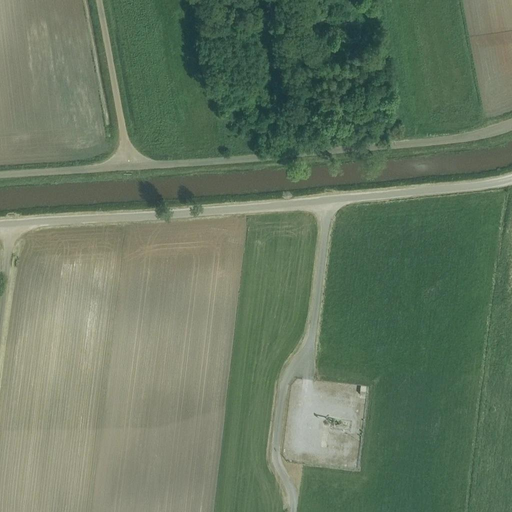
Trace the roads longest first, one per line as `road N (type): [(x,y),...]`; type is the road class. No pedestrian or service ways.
road 1 (unclassified): [(511,125),(439,141),(129,167)]
road 2 (track): [(329,200),(310,344),(286,377),(274,458),(292,495),(291,511)]
road 3 (unclassified): [(129,167),(98,0)]
road 4 (unclassified): [(129,167),(0,175)]
